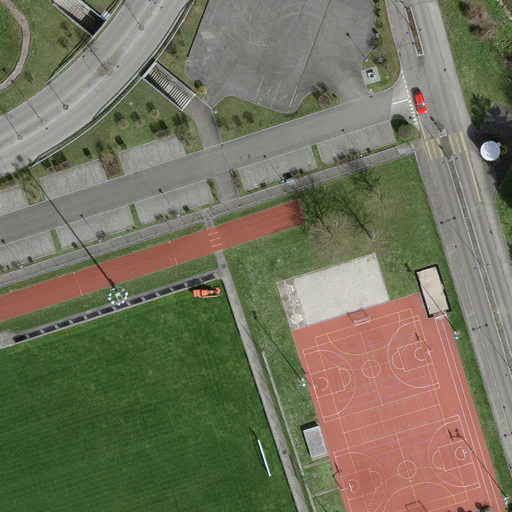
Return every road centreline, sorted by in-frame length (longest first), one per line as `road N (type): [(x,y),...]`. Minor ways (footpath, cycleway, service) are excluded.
road 1 (residential): [(416,0),(511,345)]
road 2 (tertiary): [(0,163),(96,98),(173,0)]
road 3 (tertiary): [(140,0),(121,33),(77,77),(0,130)]
